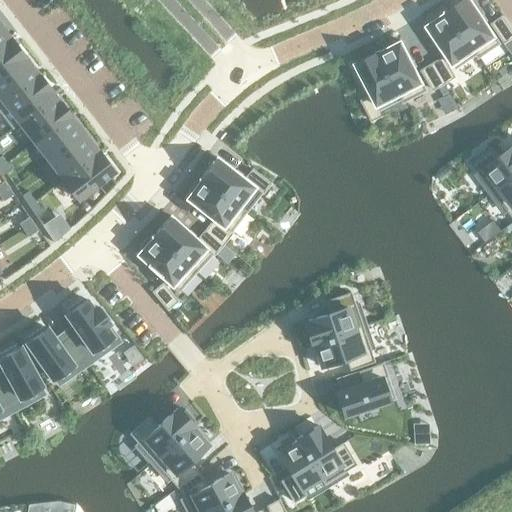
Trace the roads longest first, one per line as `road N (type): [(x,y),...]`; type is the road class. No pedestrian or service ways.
road 1 (residential): [(237,436),(304,406),(295,353),(271,343),(255,347),(208,377)]
road 2 (residential): [(153,176),(16,0)]
road 3 (residential): [(95,240),(208,377)]
road 4 (residential): [(397,0),(246,72)]
road 5 (residential): [(246,72),(153,176)]
road 6 (residential): [(95,240),(0,313)]
